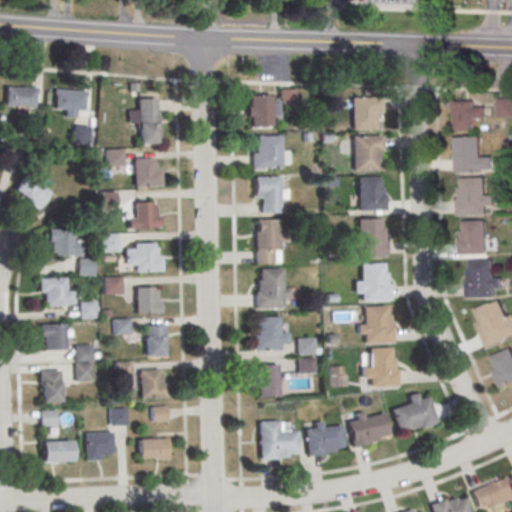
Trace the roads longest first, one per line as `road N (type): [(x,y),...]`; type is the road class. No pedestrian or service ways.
road 1 (residential): [(511,428),(417,470),(308,494),(0,502)]
road 2 (tertiary): [(511,49),(0,25)]
road 3 (residential): [(212,511),(198,39)]
road 4 (residential): [(487,443),(422,292),(413,46)]
